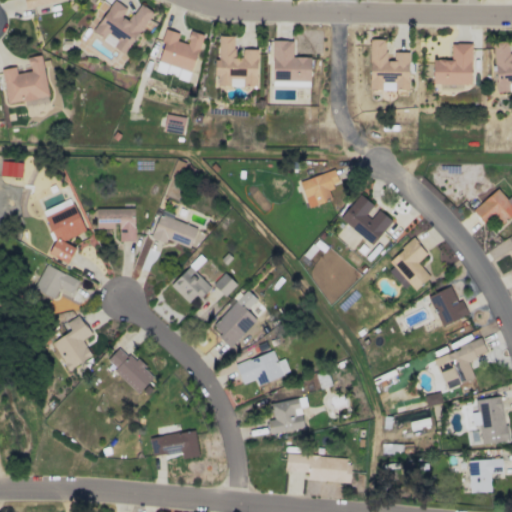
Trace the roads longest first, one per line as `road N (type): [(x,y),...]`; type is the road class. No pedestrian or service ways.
road 1 (residential): [(511,335),(433,209),(352,135),(341,108),(341,15)]
road 2 (residential): [(0,487),(344,511)]
road 3 (residential): [(511,17),(243,13),(190,0)]
road 4 (residential): [(236,502),(226,426),(209,387),(182,347),(119,302)]
